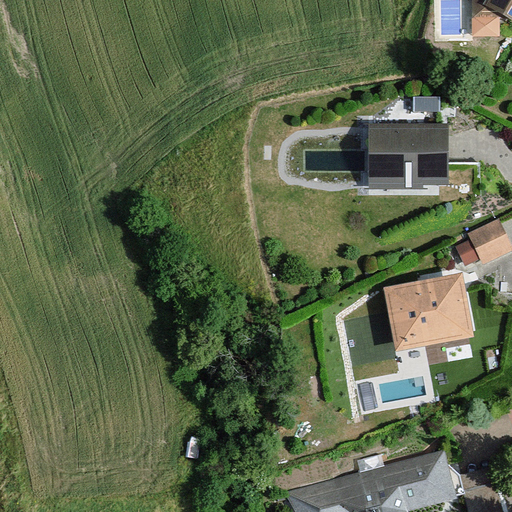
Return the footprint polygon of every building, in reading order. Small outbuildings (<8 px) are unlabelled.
[(511,0),(487,0),(485,5),(493,9),(493,19),(508,18),(511,20),(511,0)] [(511,74),(501,101),(511,105),(511,74)] [(438,133),(374,133),(374,178),(397,178),(397,187),(415,186),(415,178),(439,178),(438,133)] [(495,224),(470,236),(482,263),(508,251),(495,224)] [(414,292),(392,296),(401,345),(422,342),(420,332),(442,328),(444,338),(464,334),(455,285),(426,291),(426,294),(415,296),(414,292)] [(440,451),(295,492),(300,511),(306,509),(306,511),(397,511),(404,510),(403,508),(441,498),(438,488),(445,486),(439,466),(444,465),(440,451)] [(500,511),(493,485),(461,494),(466,511),(500,511)]
